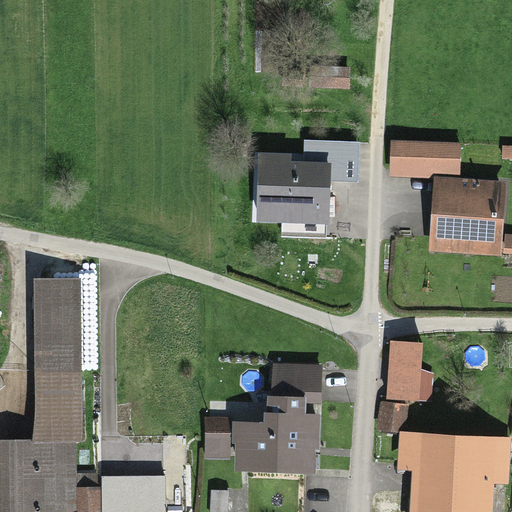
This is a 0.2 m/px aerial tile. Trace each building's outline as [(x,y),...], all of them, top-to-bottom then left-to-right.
[(343,75),(305,74),(305,90),(343,90),(343,75)] [(452,145),(391,142),(391,168),(453,172),(452,145)] [(291,163),(262,162),(260,224),(327,225),(328,170),(291,169),(291,163)] [(507,188),(436,182),(434,207),(430,250),(501,256),(507,188)] [(76,284),(38,283),(43,442),(70,442),(82,442),(76,284)] [(118,291),(118,346),(185,347),(185,293),(143,292),(118,291)] [(419,348),(388,346),(386,398),(417,399),(419,348)] [(270,428),(237,428),(237,475),(309,475),(308,450),(315,450),(314,437),(313,415),(303,415),(303,396),(315,396),(314,364),(267,363),(270,428)] [(397,406),(377,405),(375,428),(395,431),(397,406)] [(226,432),(199,433),(200,459),(227,458),(226,432)] [(73,511),(70,442),(43,442),(0,441),(0,511),(73,511)] [(413,482),(411,511),(491,511),(492,486),(503,486),(505,445),(404,441),(403,465),(414,466),(413,482)] [(164,511),(165,476),(102,476),(103,511),(164,511)] [(90,490),(76,490),(77,510),(92,511),(90,490)] [(223,511),(224,493),(206,493),(206,511),(223,511)]
